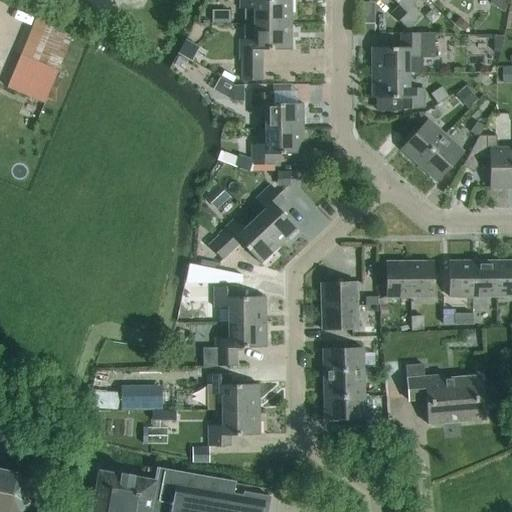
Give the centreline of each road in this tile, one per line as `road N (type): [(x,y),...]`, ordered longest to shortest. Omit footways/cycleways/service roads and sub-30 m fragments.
road 1 (residential): [(379,511),(374,490),(298,435),(295,271),(387,184)]
road 2 (residential): [(387,184),(344,136),(341,0)]
road 3 (residential): [(511,223),(433,224),(387,184)]
